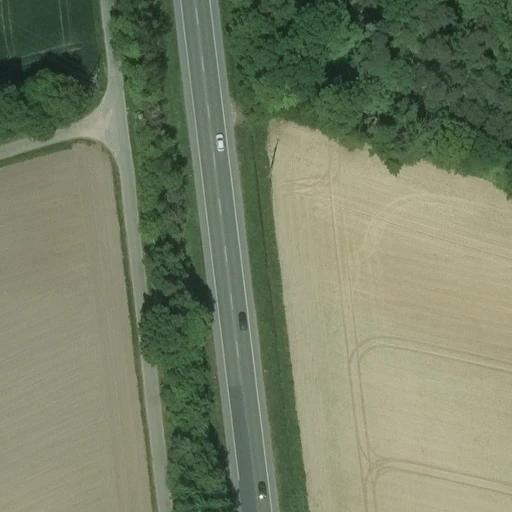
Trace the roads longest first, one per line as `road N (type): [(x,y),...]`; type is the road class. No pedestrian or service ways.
road 1 (primary): [(194,0),(255,511)]
road 2 (unclassified): [(152,511),(116,120)]
road 3 (unclassified): [(116,120),(102,0)]
road 4 (unclassified): [(0,152),(116,120)]
